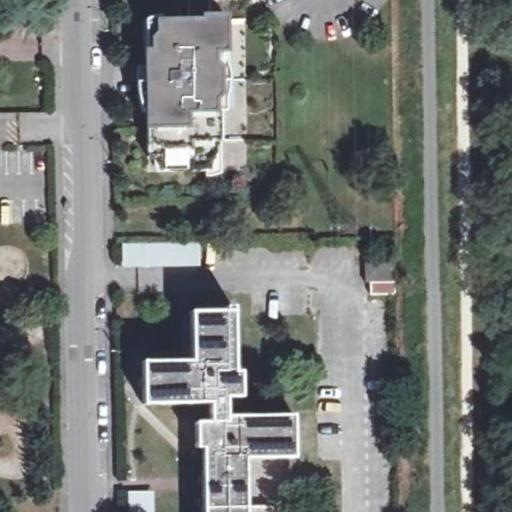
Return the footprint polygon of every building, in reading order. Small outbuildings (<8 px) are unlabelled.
[(136,72),(136,100),(137,120),(140,120),(140,135),(144,135),(144,150),(148,159),(148,171),(203,169),(203,175),(219,170),(219,140),(222,140),(222,107),(215,107),(215,97),(220,92),(220,66),(214,60),(213,50),(226,50),(225,3),(201,3),(193,4),(194,9),(149,10),(149,22),(144,28),(144,37),(135,37),(136,72)] [(121,267),(200,267),(200,241),(121,241),(121,267)] [(395,282),(395,266),(364,267),(364,283),(395,282)] [(149,359),(141,360),(142,401),(204,400),(205,420),(191,421),(192,444),(198,444),(199,477),(199,511),(271,511),(271,510),(264,503),(244,504),(243,455),(289,454),(288,412),(224,414),(223,393),(239,393),(238,367),(233,367),(231,307),(190,309),(191,357),(149,359)] [(126,511),(153,511),(153,488),(127,488),(126,511)]
